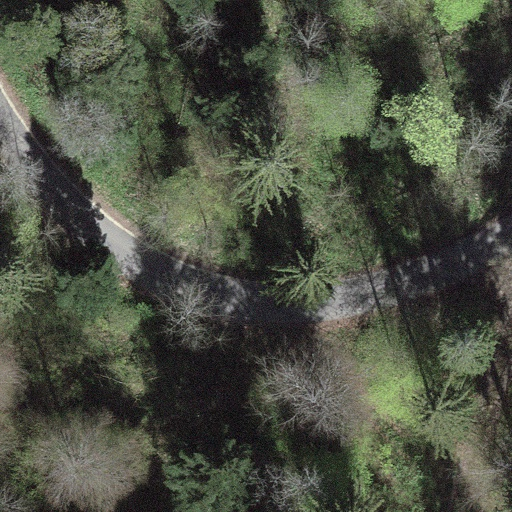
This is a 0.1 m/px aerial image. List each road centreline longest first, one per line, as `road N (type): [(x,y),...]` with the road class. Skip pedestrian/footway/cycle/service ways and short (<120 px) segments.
road 1 (unclassified): [(0,104),(73,216),(121,258),(233,304),(293,309),(359,296),(511,228)]
road 2 (track): [(293,309),(457,511)]
road 3 (track): [(511,340),(462,511)]
